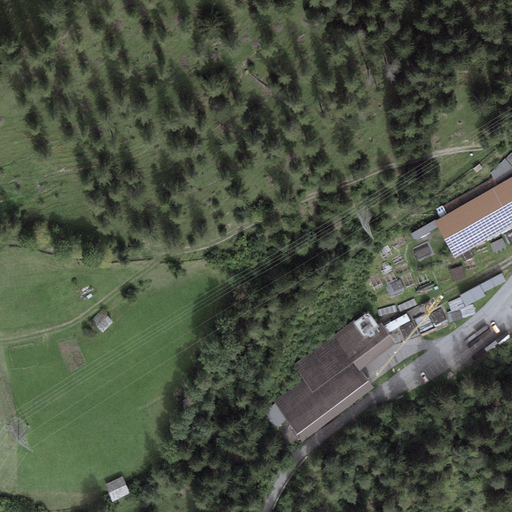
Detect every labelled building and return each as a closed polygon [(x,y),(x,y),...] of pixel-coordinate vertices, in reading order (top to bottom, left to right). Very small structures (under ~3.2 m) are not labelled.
[(511,153),(491,173),(494,177),(499,186),(511,178),(511,153)] [(447,215),(499,186),(494,177),(442,206),(447,215)] [(435,222),(455,258),(511,225),(511,178),(499,186),(447,215),(435,222)] [(414,247),(419,261),(436,256),(432,242),(414,247)] [(403,254),(390,260),(393,266),(406,261),(403,254)] [(476,257),(463,262),(466,271),(479,266),(476,257)] [(453,278),(466,272),(462,264),(449,270),(453,278)] [(444,282),(452,279),(449,270),(440,273),(444,282)] [(396,271),(383,277),(386,285),(399,279),(396,271)] [(404,288),(417,283),(412,272),(400,277),(404,288)] [(473,304),(464,306),(461,297),(447,302),(452,320),(476,313),(473,304)] [(112,319),(103,310),(91,321),(100,331),(112,319)] [(294,366),(303,378),(271,401),(301,442),(374,388),(360,369),(394,344),(380,324),(378,326),(367,312),(294,366)] [(131,491),(126,480),(112,487),(117,498),(131,491)]
